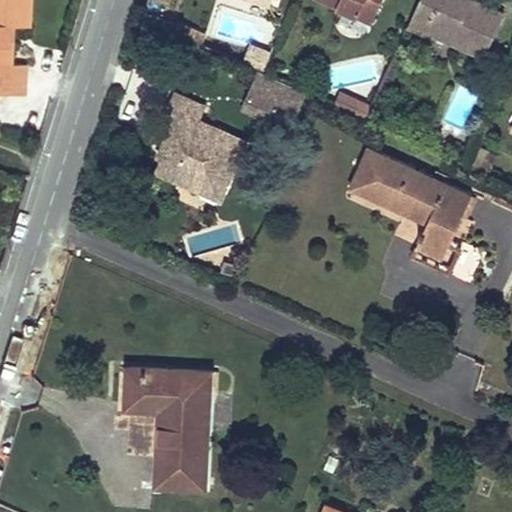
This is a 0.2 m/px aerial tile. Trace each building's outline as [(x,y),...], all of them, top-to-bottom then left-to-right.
[(6,24),(27,25),(28,0),(0,0),(0,92),(24,94),(25,64),(9,64),(10,43),(5,43),(6,24)] [(319,0),(371,23),(381,0),(319,0)] [(419,0),(408,26),(426,34),(428,31),(484,57),(504,13),(475,0),(419,0)] [(178,31),(190,37),(193,30),(181,25),(178,31)] [(193,30),(190,37),(202,42),(205,36),(193,30)] [(260,70),(264,72),(271,55),(253,47),(246,63),(260,70)] [(248,98),(294,118),(306,91),(264,72),(260,70),(248,98)] [(168,155),(163,157),(156,171),(199,190),(201,196),(215,202),(221,200),(248,141),(199,119),(205,105),(175,92),(164,118),(173,122),(165,141),(173,144),(168,155)] [(356,114),(361,101),(343,93),(337,105),(356,114)] [(292,123),(294,118),(248,98),(243,108),(266,118),(269,112),(292,123)] [(372,106),(361,101),(356,114),(366,118),(372,106)] [(158,154),(163,157),(168,155),(173,144),(165,141),(158,154)] [(478,169),(488,148),(479,144),(469,165),(478,169)] [(463,215),(471,197),(472,193),(369,146),(351,186),(428,222),(418,245),(444,257),(463,215)] [(498,153),(488,148),(478,169),(489,173),(498,153)] [(475,199),(471,197),(463,215),(467,217),(475,199)] [(466,244),(451,274),(467,281),(482,252),(466,244)] [(233,247),(196,257),(200,270),(236,260),(233,247)] [(161,395),(161,410),(157,486),(206,488),(212,371),(129,367),(127,393),(161,395)] [(127,408),(161,410),(161,395),(127,393),(127,408)]
